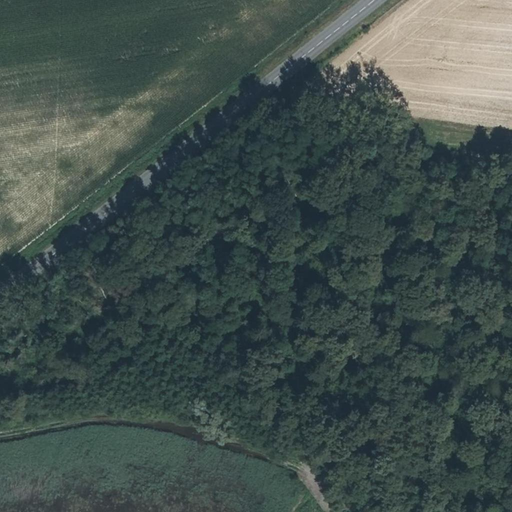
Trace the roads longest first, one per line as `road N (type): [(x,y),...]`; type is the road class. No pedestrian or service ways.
road 1 (track): [(0,354),(43,342),(207,205),(312,202),(397,261),(470,353),(511,382)]
road 2 (secondary): [(0,292),(369,0)]
